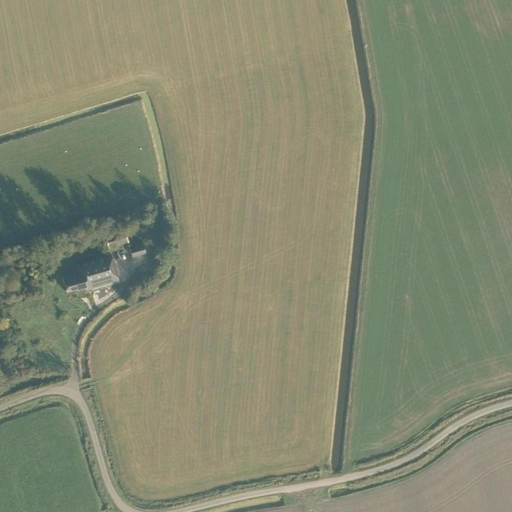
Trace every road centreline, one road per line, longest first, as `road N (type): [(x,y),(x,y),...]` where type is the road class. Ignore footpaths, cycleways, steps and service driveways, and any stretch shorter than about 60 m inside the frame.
road 1 (unclassified): [(197,511),(365,477),(423,452),(468,420),(511,406)]
road 2 (unclassified): [(0,407),(59,390),(80,402),(106,485),(126,511)]
